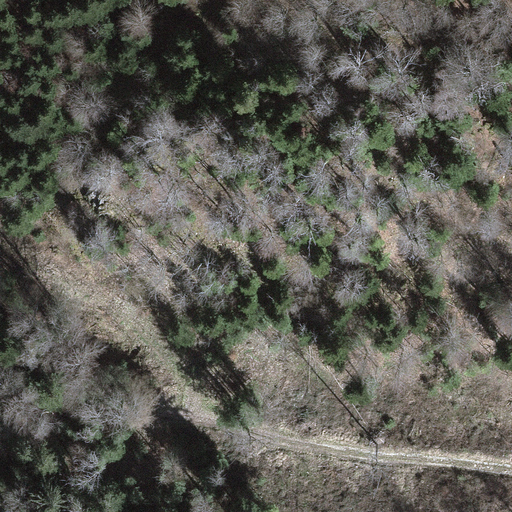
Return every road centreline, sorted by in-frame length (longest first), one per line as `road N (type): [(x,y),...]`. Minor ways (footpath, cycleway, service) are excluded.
road 1 (track): [(0,405),(159,413),(308,446),(511,468)]
road 2 (track): [(0,222),(33,253),(142,323),(213,423)]
